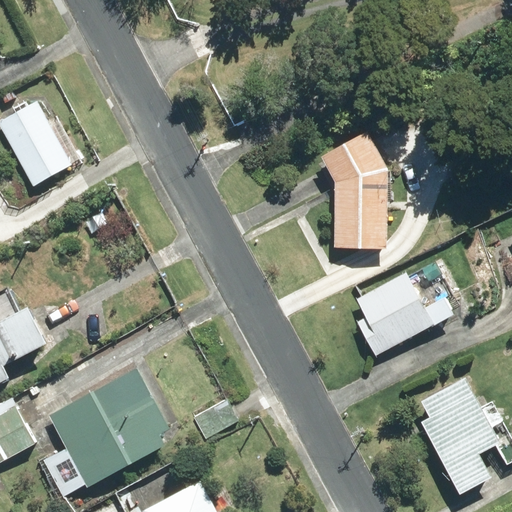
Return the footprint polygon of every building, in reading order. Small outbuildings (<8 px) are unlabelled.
[(2,126),(37,189),(85,162),(64,124),(55,129),(41,104),(2,126)] [(328,161),(340,183),(338,251),(392,252),(394,173),(373,136),(328,161)] [(61,183),(24,204),(36,225),(73,204),(61,183)] [(370,320),(361,324),(378,358),(439,328),(431,311),(471,291),(456,259),(413,280),(412,277),(361,302),(370,320)] [(0,300),(11,322),(0,327),(0,389),(14,382),(8,370),(53,348),(33,309),(23,314),(12,292),(0,297),(0,300)] [(165,439),(175,433),(143,373),(55,420),(93,490),(170,448),(165,439)] [(428,426),(466,496),(496,480),(484,458),(506,446),(498,431),(510,424),(499,405),(488,411),(471,381),(427,405),(436,422),(428,426)] [(49,383),(22,399),(30,414),(57,398),(49,383)] [(230,402),(195,421),(207,442),(241,423),(230,402)] [(19,410),(0,420),(0,468),(39,447),(19,410)] [(150,511),(219,511),(204,484),(150,511)]
